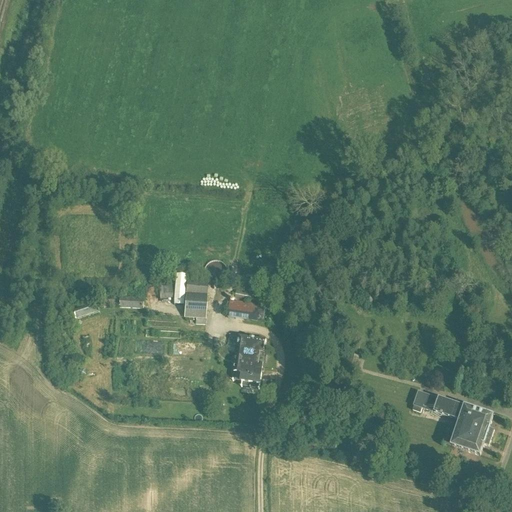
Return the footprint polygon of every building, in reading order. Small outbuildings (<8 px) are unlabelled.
[(226,274),(226,273),(225,269),(224,267),(222,265),(219,263),(217,262),(214,262),(212,262),(210,263),(206,265),(205,267),(204,269),(203,273),(204,277),(205,279),(206,281),(210,283),(211,284),(214,284),(217,284),(219,284),(222,282),(224,280),(225,278),(226,274)] [(185,294),(185,297),(184,308),(184,318),(195,319),(195,325),(205,326),(207,296),(207,284),(186,282),(186,294),(185,294)] [(158,285),(160,300),(173,299),(172,284),(158,285)] [(234,303),(259,306),(264,307),(265,301),(236,295),(234,303)] [(118,309),(143,310),(143,299),(119,298),(118,309)] [(259,306),(234,303),(230,302),(228,318),(257,323),(259,306)] [(72,311),(75,321),(99,313),(95,304),(72,311)] [(236,355),(264,358),(266,341),(238,337),(236,355)] [(264,358),(236,355),(234,374),(242,375),(241,383),(261,386),(264,358)] [(344,372),(348,373),(354,375),(359,358),(348,356),(345,368),(344,372)] [(412,411),(420,414),(422,409),(453,420),(445,445),(452,447),(480,457),(482,448),(483,448),(484,446),(488,447),(494,431),(490,430),(490,428),(489,427),(493,418),(465,409),(464,409),(418,394),(412,411)]
